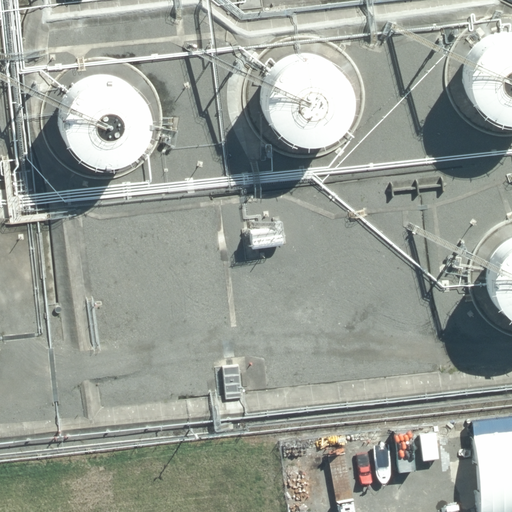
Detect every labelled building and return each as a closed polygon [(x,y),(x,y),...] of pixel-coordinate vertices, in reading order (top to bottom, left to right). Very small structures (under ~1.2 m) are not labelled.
[(511,117),(511,23),(505,23),(500,24),(495,25),(489,27),(484,29),(480,32),(475,35),(472,39),(468,43),(466,48),(463,53),(461,58),(460,64),(460,69),(460,75),(461,80),(462,86),(464,91),(467,95),(470,100),(474,104),(478,108),(482,111),(487,113),(492,116),(498,117),(503,117),(509,118),(511,117)] [(315,138),(320,137),(325,135),(330,133),(335,130),(339,127),(343,123),(346,119),(349,114),(352,109),(353,104),(354,98),(355,93),(354,87),(353,82),(352,76),(350,71),(347,67),(345,62),(341,58),(337,54),(332,51),(327,49),(322,47),(317,46),(311,45),(306,45),(301,45),(295,46),(290,48),(285,50),(280,53),(276,56),(272,61),(269,65),(266,69),(264,75),(262,80),(261,85),(260,90),(260,96),(261,101),(263,107),(265,112),(267,117),(271,121),(274,125),(278,129),(283,132),(287,135),(293,137),(298,138),(303,139),(309,139),(315,138)] [(104,158),(110,158),(115,156),(120,153),(125,151),(129,147),(133,143),(136,139),(139,134),(141,129),(143,124),(144,119),(145,113),(144,107),(143,102),(142,97),(140,92),(137,87),(134,83),(131,78),(126,75),(122,71),(117,69),(112,67),(107,66),(101,65),(96,65),(90,65),(85,66),(80,68),(75,70),(70,73),(66,77),(62,81),(59,85),(56,90),(53,95),(52,100),(51,105),(50,111),(50,116),(51,121),(53,127),(54,132),(57,137),(60,142),(64,145),(68,149),(73,152),(77,155),(82,157),(88,158),(93,159),(99,159),(104,158)] [(511,230),(510,231),(506,234),(502,237),(498,241),(495,245),(492,250),(490,254),(488,259),(487,265),(487,270),(487,275),(488,280),(489,285),(491,290),(493,295),(497,299),(500,303),(504,307),(508,310),(511,311),(511,230)] [(449,421),(395,428),(396,436),(385,437),(387,455),(396,453),(402,505),(458,498),(452,451),(490,447),(488,430),(450,435),(449,421)] [(295,460),(296,460),(299,460),(300,460),(301,460),(302,460),(303,459),(304,459),(305,459),(306,458),(307,457),(308,456),(309,455),(309,454),(310,453),(310,452),(311,451),(311,450),(311,449),(311,448),(311,447),(311,446),(311,445),(310,443),(310,442),(310,441),(309,441),(308,440),(308,439),(307,438),(306,437),(305,437),(304,436),(303,436),(302,436),(301,435),(300,435),(299,435),(298,435),(296,435),(295,435),(294,436),(293,436),(292,437),(291,437),(291,438),(290,439),(289,440),(288,440),(288,441),(287,442),(287,443),(286,444),(286,445),(286,447),(286,448),(286,449),(286,450),(286,451),(287,452),(287,453),(288,454),(288,455),(289,456),(290,457),(291,458),(292,458),(293,459),(294,459),(295,460)] [(511,486),(469,503),(472,511),(502,511),(511,508),(511,486)]
